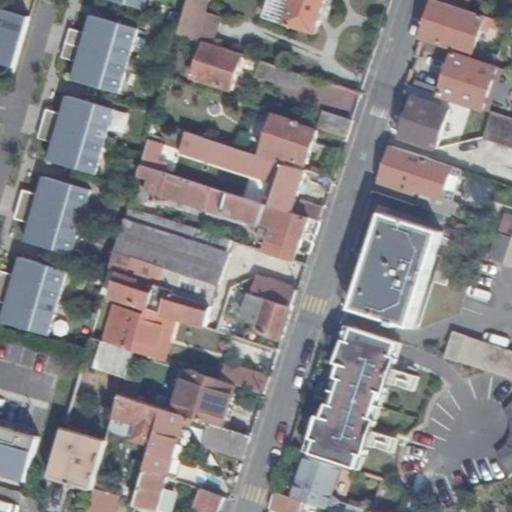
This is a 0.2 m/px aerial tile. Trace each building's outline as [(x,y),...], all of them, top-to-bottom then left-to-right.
[(148,0),(105,0),(145,11),(148,0)] [(191,0),(181,37),(205,45),(213,47),(222,21),(206,15),(210,0),(191,0)] [(272,0),(266,20),(317,37),(329,0),(272,0)] [(472,0),(435,0),(435,2),(468,12),(472,0)] [(468,12),(435,2),(423,41),(474,57),(487,19),(468,12)] [(34,19),(0,9),(0,65),(19,71),(34,19)] [(140,31),(94,17),(88,36),(72,30),(64,59),(80,64),(74,82),(121,96),(140,31)] [(232,93),(244,58),(213,47),(205,45),(194,80),(232,93)] [(486,113),(500,70),(458,56),(444,98),(486,113)] [(302,94),(308,79),(264,64),(259,80),(302,94)] [(502,118),(511,85),(511,74),(500,70),(486,113),(493,115),(502,118)] [(97,177),(116,112),(70,98),(65,116),(48,111),(39,140),(56,145),(51,163),(97,177)] [(403,138),(440,150),(452,111),(416,99),(403,138)] [(511,149),(511,121),(502,118),(493,115),(484,140),(511,149)] [(263,158),(286,166),(288,160),(308,166),(319,133),(299,126),(300,124),(277,116),(263,158)] [(323,131),(349,139),(354,125),(328,116),(323,131)] [(293,216),(298,202),(307,173),(286,166),(263,158),(189,135),(184,152),(260,177),(261,172),(284,179),(274,210),(293,216)] [(142,167),(152,170),(159,150),(155,149),(157,143),(150,142),(142,167)] [(451,203),(462,172),(393,149),(382,184),(417,196),(418,193),(422,194),(418,208),(459,222),(464,207),(451,203)] [(273,257),(296,264),(311,222),(293,216),(274,210),(152,170),(142,167),(140,177),(152,180),(149,192),(245,223),(246,221),(276,231),(282,233),(275,252),(273,257)] [(73,258),(92,193),(46,179),(41,198),(24,192),(16,221),(32,226),(27,245),(73,258)] [(252,199),(263,203),(268,188),(257,184),(252,199)] [(134,197),(131,208),(144,212),(147,201),(134,197)] [(311,222),(320,223),(324,208),(298,202),(293,216),(311,222)] [(178,321),(206,330),(213,309),(212,309),(219,287),(220,287),(230,256),(229,256),(233,244),(130,211),(105,297),(112,299),(149,311),(171,318),(178,321)] [(400,326),(412,331),(443,235),(386,216),(372,258),(378,260),(374,271),(369,269),(355,311),(393,324),(392,327),(398,329),(400,326)] [(511,239),(511,218),(505,216),(498,235),(500,235),(511,239)] [(269,250),(275,252),(282,233),(276,231),(269,250)] [(506,266),(507,265),(511,247),(511,239),(500,235),(491,261),(506,266)] [(372,258),(368,257),(364,268),(369,269),(374,271),(378,260),(372,258)] [(50,339),(69,274),(23,260),(17,279),(1,273),(0,276),(0,305),(9,307),(3,326),(50,339)] [(260,334),(281,340),(297,290),(259,278),(245,320),(263,325),(260,334)] [(112,299),(105,297),(103,304),(110,306),(112,299)] [(136,354),(163,362),(173,336),(165,334),(171,318),(149,311),(147,318),(118,308),(108,344),(136,354)] [(165,334),(173,336),(178,321),(171,318),(165,334)] [(401,345),(355,331),(351,344),(396,359),(401,345)] [(511,380),(511,353),(455,335),(447,359),(511,380)] [(130,374),(136,354),(108,344),(103,343),(95,370),(128,380),(130,374)] [(396,359),(351,344),(347,343),(339,366),(343,367),(339,381),(343,382),(335,408),(330,407),(325,420),(322,418),(314,441),(318,443),(313,456),(340,465),(358,471),(362,458),(366,459),(378,422),(373,420),(382,395),(387,397),(400,360),(396,359)] [(238,387),(264,396),(269,378),(227,366),(222,382),(238,387)] [(195,420),(210,425),(223,429),(238,387),(222,382),(190,371),(175,414),(195,420)] [(123,397),(136,401),(144,378),(130,374),(128,380),(123,397)] [(137,441),(155,447),(166,410),(136,401),(123,397),(117,418),(142,426),(137,441)] [(511,406),(506,412),(511,423),(511,437),(507,447),(497,455),(509,479),(511,476),(511,406)] [(148,472),(170,479),(177,481),(181,467),(174,465),(186,425),(193,427),(195,420),(175,414),(166,410),(155,447),(148,472)] [(203,448),(241,460),(249,437),(223,429),(210,425),(203,448)] [(0,427),(0,431),(39,443),(40,439),(0,427)] [(0,431),(0,468),(29,477),(39,443),(0,431)] [(95,492),(109,444),(66,431),(51,479),(73,486),(95,492)] [(95,492),(89,511),(108,511),(113,497),(119,499),(134,452),(109,444),(95,492)] [(339,467),(309,457),(295,501),(305,504),(328,511),(330,511),(344,503),(333,497),(343,468),(340,467),(339,467)] [(0,468),(0,476),(27,484),(29,477),(0,468)] [(148,472),(137,507),(154,511),(160,511),(170,479),(148,472)] [(51,479),(50,484),(72,490),(73,486),(51,479)] [(198,511),(221,511),(226,500),(202,490),(195,510),(198,511)] [(295,501),(276,494),(271,510),(275,511),(302,511),(305,504),(295,501)]
